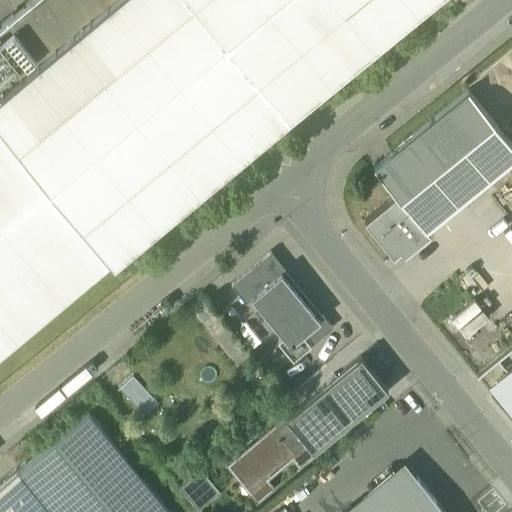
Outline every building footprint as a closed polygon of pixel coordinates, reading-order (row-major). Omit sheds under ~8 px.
[(0,117),(112,255),(287,113),(194,0),(27,0),(0,22),(0,117)] [(425,0),(194,0),(287,113),(425,0)] [(396,194),(424,229),(426,228),(511,158),(511,144),(467,89),(373,166),(396,194)] [(0,345),(112,255),(0,117),(0,345)] [(364,219),(392,255),(408,242),(412,247),(429,233),(426,228),(424,229),(396,194),(364,219)] [(231,281),(245,299),(251,295),(250,294),(280,269),(281,270),(285,267),(270,249),(231,281)] [(283,334),(289,342),(319,317),(281,270),(280,269),(250,294),(251,295),(283,334)] [(452,319),(463,331),(483,312),(471,300),(452,319)] [(277,339),(292,358),(332,326),(322,314),(319,317),(289,342),(283,334),(277,339)] [(285,414),(312,447),(314,446),(387,387),(360,353),(286,413),(285,414)] [(511,410),(511,362),(505,369),(505,368),(488,381),(511,410)] [(146,410),(158,398),(133,372),(121,383),(146,410)] [(30,482),(54,511),(172,511),(88,408),(17,465),(30,482)] [(230,457),(250,482),(264,471),(290,450),(299,461),(315,448),(314,446),(312,447),(285,414),(286,413),(286,412),(230,457)] [(369,511),(416,474),(404,458),(336,511),(369,511)] [(183,485),(195,500),(216,484),(200,464),(179,480),(183,485)] [(0,478),(0,506),(30,482),(17,465),(0,478)] [(264,471),(250,482),(259,493),(273,482),(264,471)] [(369,511),(447,511),(416,474),(369,511)] [(54,511),(30,482),(0,506),(0,511),(54,511)]
